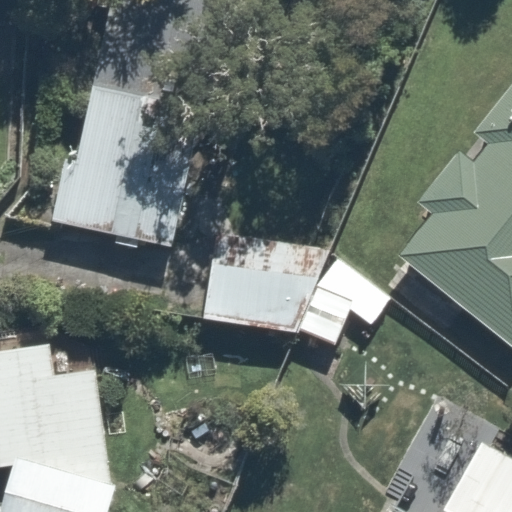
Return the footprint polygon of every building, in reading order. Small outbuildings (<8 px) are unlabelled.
[(228,0),(101,0),(43,215),(161,247),(228,0)] [(511,76),(386,253),(511,342),(511,76)] [(347,245),(200,229),(191,311),(339,327),(347,245)] [(100,511),(93,366),(53,368),(51,333),(0,335),(0,511),(100,511)] [(511,511),(511,453),(471,429),(422,511),(416,511),(394,499),(386,511),(511,511)]
